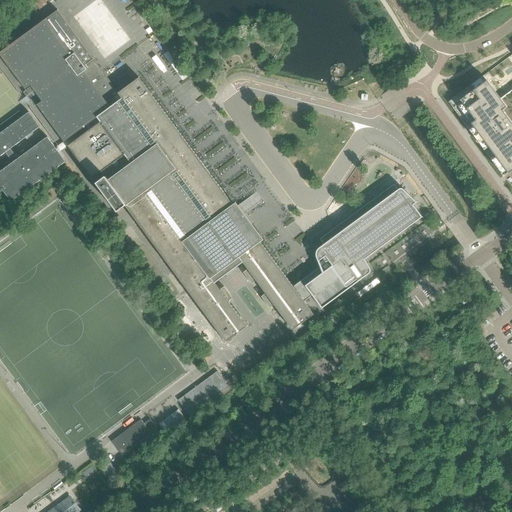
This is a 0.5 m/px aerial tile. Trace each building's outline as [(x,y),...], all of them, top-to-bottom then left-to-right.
[(45,19),(0,52),(0,55),(25,89),(26,90),(36,105),(63,142),(72,135),(75,139),(67,146),(91,179),(100,173),(103,177),(95,183),(117,211),(125,206),(172,269),(189,292),(225,342),(246,326),(228,301),(232,298),(224,286),(219,290),(214,283),(242,262),(247,269),(243,272),(251,284),(255,280),(265,293),(261,296),(269,308),(273,305),(292,330),(313,314),(304,301),(312,295),(322,308),(368,274),(369,273),(370,271),(370,270),(370,269),(369,267),(364,259),(422,217),(413,205),(416,202),(403,189),(402,189),(401,188),(400,188),(399,188),(398,189),(396,190),(395,188),(340,228),(339,226),(321,239),(324,243),(319,247),(317,249),(316,251),(315,253),(315,255),(316,257),(319,267),(293,286),(250,228),(243,233),(238,226),(244,221),(237,211),(234,207),(229,200),(139,77),(118,93),(57,10),(45,19)] [(511,89),(500,99),(483,76),(448,102),(467,127),(469,126),(475,133),(472,135),(503,176),(511,169),(511,89)] [(0,187),(11,201),(65,161),(47,137),(17,158),(10,148),(40,127),(29,112),(0,132),(0,156),(5,153),(12,162),(0,170),(0,187)] [(441,219),(436,223),(440,228),(445,224),(441,219)] [(189,416),(228,387),(217,371),(178,400),(189,416)] [(234,383),(241,378),(239,374),(235,374),(231,378),(234,383)] [(182,417),(175,407),(155,421),(162,431),(182,417)] [(162,436),(150,419),(149,419),(149,420),(144,424),(141,420),(140,420),(141,421),(112,442),(112,441),(111,441),(127,462),(162,436)] [(76,511),(79,510),(70,497),(51,511),(76,511)]
